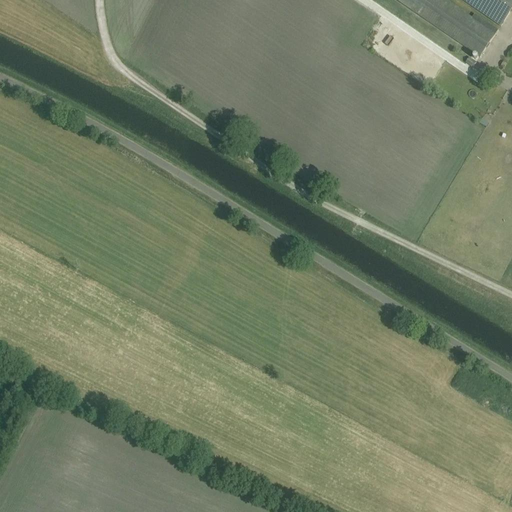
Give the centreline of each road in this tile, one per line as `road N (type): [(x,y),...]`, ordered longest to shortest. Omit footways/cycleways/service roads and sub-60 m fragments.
road 1 (residential): [(511,378),(98,126),(0,77)]
road 2 (unknown): [(363,0),(481,66),(511,29)]
